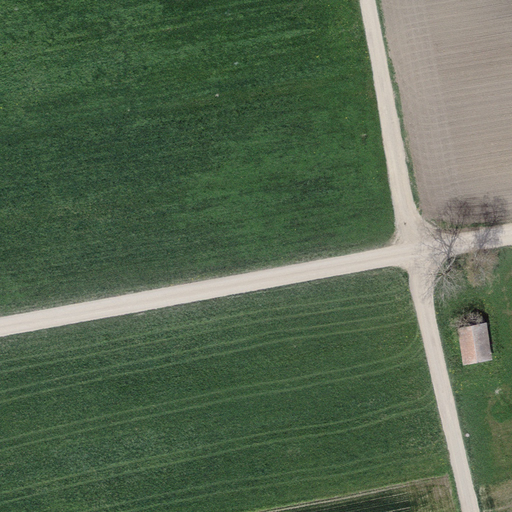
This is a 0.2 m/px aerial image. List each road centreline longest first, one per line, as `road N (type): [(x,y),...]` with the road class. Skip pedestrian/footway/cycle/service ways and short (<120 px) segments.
road 1 (track): [(367,0),(471,511)]
road 2 (track): [(0,325),(511,235)]
